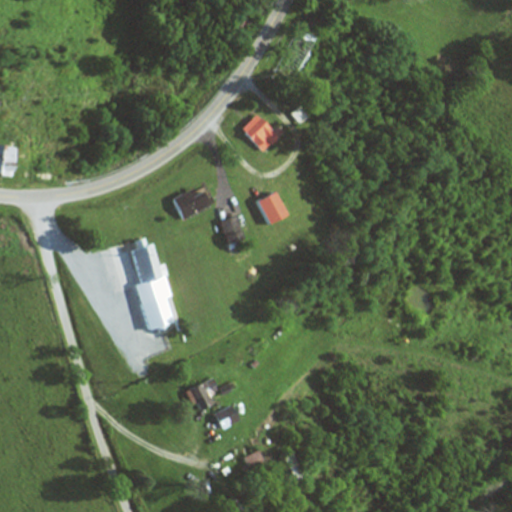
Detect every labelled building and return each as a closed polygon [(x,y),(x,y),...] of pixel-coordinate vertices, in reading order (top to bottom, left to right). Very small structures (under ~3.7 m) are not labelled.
[(224,26),(245,34),(251,15),(230,8),(224,26)] [(321,36),(306,29),(300,43),(315,49),(321,36)] [(241,130),(263,153),(279,137),(256,114),(241,130)] [(0,177),(13,177),(13,147),(0,146),(0,177)] [(182,221),(211,205),(203,191),(192,198),(188,191),(171,200),(182,221)] [(288,218),(277,192),(257,201),(268,227),(288,218)] [(227,248),(244,243),(237,217),(220,221),(227,248)] [(130,252),(146,304),(170,297),(155,245),(130,252)] [(217,402),(213,393),(220,390),(214,378),(189,390),(200,411),(217,402)] [(225,429),(241,419),(233,405),(216,415),(225,429)] [(269,467),(261,450),(242,458),(250,476),(269,467)]
